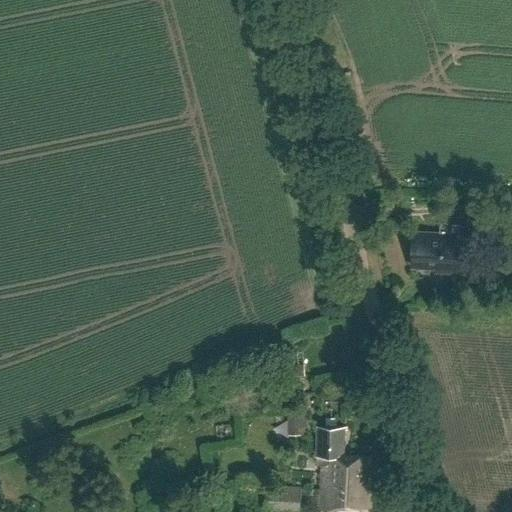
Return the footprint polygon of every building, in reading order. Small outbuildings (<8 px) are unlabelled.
[(440,233),(413,232),(412,267),(435,269),(435,272),(466,274),(468,234),(452,233),(452,223),(464,223),(465,204),(437,203),(436,222),(440,222),(440,233)] [(304,365),(293,365),(294,382),(305,381),(304,365)] [(307,405),(288,405),(289,434),(308,433),(307,405)] [(346,426),(317,426),(317,463),(325,463),(324,505),(373,505),(374,456),(345,455),(346,426)] [(268,511),(280,511),(304,511),(304,498),(268,498),(268,511)]
